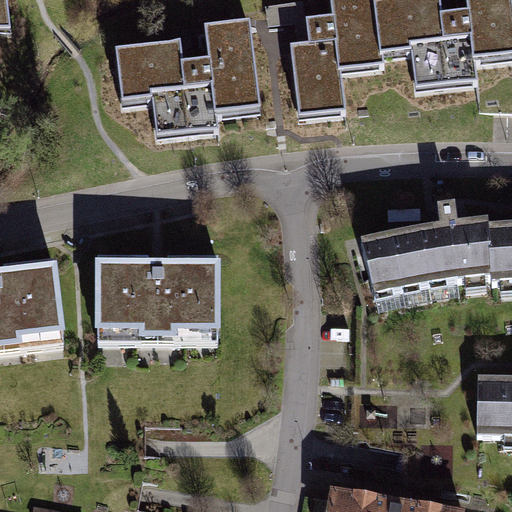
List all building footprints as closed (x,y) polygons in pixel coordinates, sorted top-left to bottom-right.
[(0,0),(0,37),(10,37),(5,0),(0,0)] [(371,0),(327,0),(331,24),(305,28),(308,52),(290,55),(297,123),(341,117),(338,76),(379,71),(371,0)] [(436,3),(376,11),(381,61),(410,58),(414,93),(474,86),(472,66),(511,61),(511,38),(507,0),(464,0),(467,21),(439,25),(436,3)] [(176,53),(113,61),(119,109),(149,105),(154,142),(214,135),(213,120),(256,115),(245,32),(203,37),(207,70),(178,74),(176,53)] [(433,234),(358,248),(374,309),(489,283),(488,261),(489,254),(487,232),(487,225),(460,230),(458,205),(431,208),(433,234)] [(511,230),(487,232),(489,254),(488,261),(489,283),(490,291),(511,290),(511,230)] [(216,265),(99,263),(97,344),(215,346),(216,265)] [(53,266),(0,271),(0,352),(61,346),(53,266)] [(511,383),(476,383),(475,441),(511,441),(511,383)] [(423,511),(336,495),(332,511),(423,511)]
